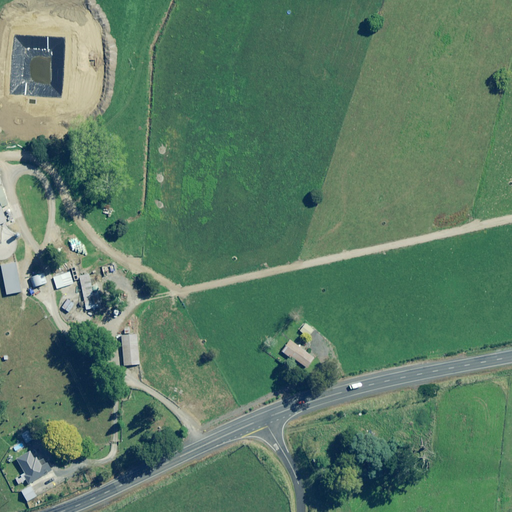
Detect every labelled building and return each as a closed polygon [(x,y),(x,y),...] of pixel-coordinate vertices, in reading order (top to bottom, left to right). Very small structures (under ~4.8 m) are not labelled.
[(0,223),(6,222),(1,207),(8,205),(0,181),(0,223)] [(22,292),(15,262),(0,266),(7,295),(22,292)] [(73,284),(69,272),(53,276),(56,289),(73,284)] [(45,284),(42,274),(30,278),(33,288),(45,284)] [(103,306),(100,294),(83,299),(86,310),(103,306)] [(314,330),(305,323),(299,331),(308,337),(314,330)] [(140,364),(136,334),(120,336),(124,366),(140,364)] [(314,358),(290,341),(282,352),(290,358),(306,369),(314,358)] [(33,440),(27,431),(20,435),(26,444),(33,440)] [(17,478),(22,488),(52,472),(43,455),(35,459),(29,449),(15,456),(25,474),(17,478)] [(36,497),(31,486),(21,491),(27,502),(36,497)]
